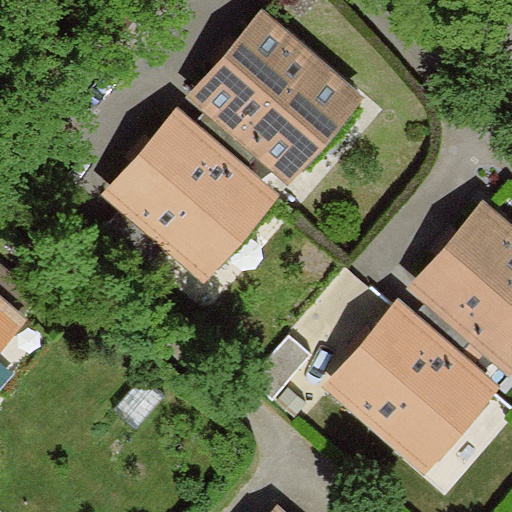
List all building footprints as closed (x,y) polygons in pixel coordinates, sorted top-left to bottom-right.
[(350,96),(263,20),(202,91),(212,101),(264,145),(288,166),(350,96)] [(264,145),(212,101),(189,128),(241,172),(264,145)] [(241,172),(189,128),(178,118),(116,189),(128,199),(173,238),(204,264),(265,193),(241,172)] [(173,238),(128,199),(105,225),(150,264),(173,238)] [(511,353),(511,235),(484,211),(423,283),(434,292),(479,330),(509,357),(511,353)] [(479,330),(434,292),(411,319),(456,358),(479,330)] [(0,337),(18,317),(0,301),(0,337)] [(456,358),(411,319),(399,309),(338,381),(349,390),(395,429),(425,455),(486,384),(456,358)] [(251,376),(273,395),(312,350),(302,341),(290,331),(251,376)]
